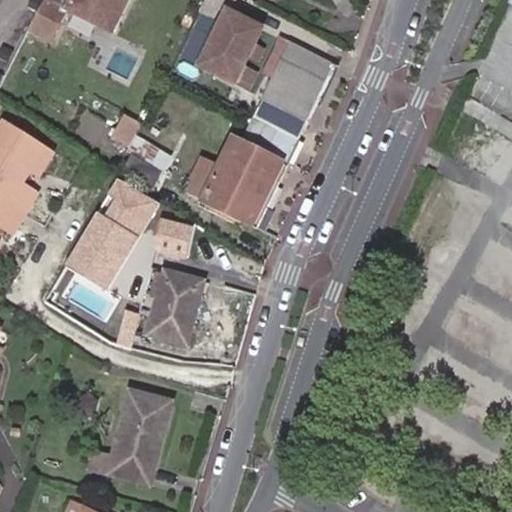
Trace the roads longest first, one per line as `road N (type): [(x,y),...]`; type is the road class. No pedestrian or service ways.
road 1 (residential): [(405,0),(293,273),(220,511)]
road 2 (residential): [(273,482),(339,290),(460,0)]
